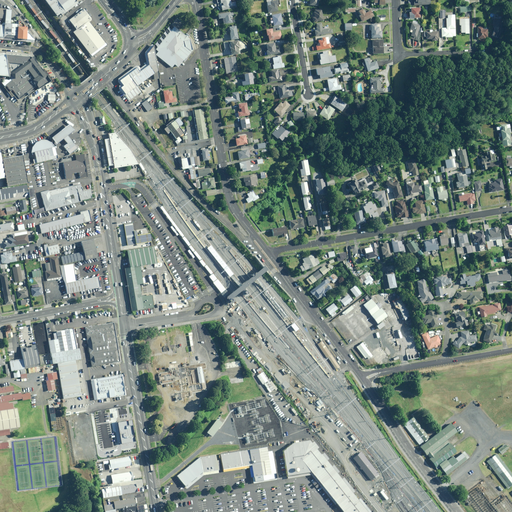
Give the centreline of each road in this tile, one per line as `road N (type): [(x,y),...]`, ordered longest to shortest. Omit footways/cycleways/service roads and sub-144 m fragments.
road 1 (residential): [(193,0),(228,195),(267,251)]
road 2 (residential): [(511,208),(267,251)]
road 3 (secondary): [(74,98),(93,140),(118,292)]
road 4 (secondary): [(124,326),(156,511)]
road 5 (unclassified): [(364,379),(457,511)]
road 6 (residential): [(267,251),(364,379)]
